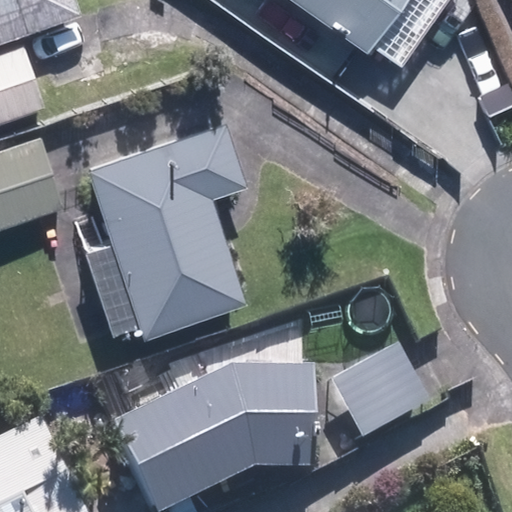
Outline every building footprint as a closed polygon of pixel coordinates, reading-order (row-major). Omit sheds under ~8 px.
[(0,0),(0,35),(61,14),(56,0),(0,0)] [(285,0),(347,41),(375,0),(285,0)] [(0,49),(0,117),(40,106),(19,43),(0,49)] [(201,122),(71,164),(127,329),(222,298),(187,191),(223,180),(201,122)] [(0,148),(0,222),(56,203),(32,138),(0,148)] [(328,387),(358,440),(422,404),(392,350),(328,387)] [(102,428),(143,511),(160,511),(240,473),(308,471),(307,368),(222,368),(102,428)] [(0,511),(78,511),(32,421),(0,436),(0,511)]
